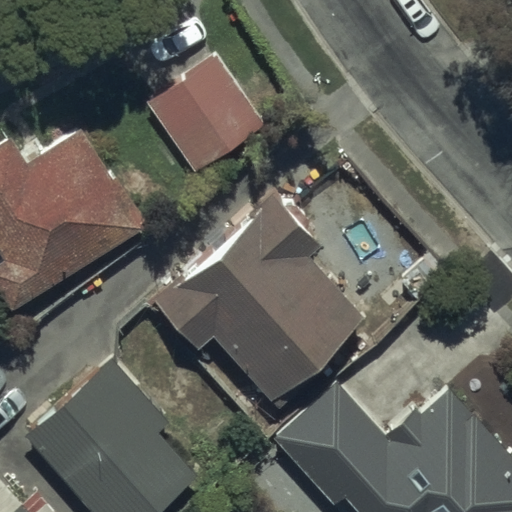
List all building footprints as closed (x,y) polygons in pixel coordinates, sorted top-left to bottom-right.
[(266,110),(219,43),(149,91),(196,158),(266,110)] [(29,145),(9,116),(0,122),(0,233),(2,237),(0,238),(0,274),(10,290),(141,203),(80,111),(29,145)] [(316,225),(267,172),(150,279),(200,334),(211,325),(270,389),(365,302),(304,236),(316,225)] [(171,405),(114,341),(23,422),(103,511),(146,511),(203,462),(160,414),(171,405)] [(383,406),(337,354),(260,423),(333,504),(347,492),(364,511),(511,511),(511,428),(452,362),(423,388),(415,379),(383,406)] [(21,484),(0,458),(0,511),(72,511),(38,470),(21,484)]
